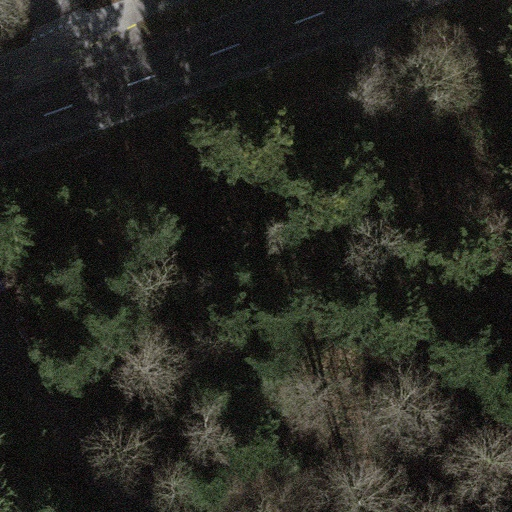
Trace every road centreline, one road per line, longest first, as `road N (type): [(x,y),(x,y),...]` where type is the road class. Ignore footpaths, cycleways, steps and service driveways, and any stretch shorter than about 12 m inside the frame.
road 1 (tertiary): [(0,131),(358,0)]
road 2 (track): [(136,511),(0,331)]
